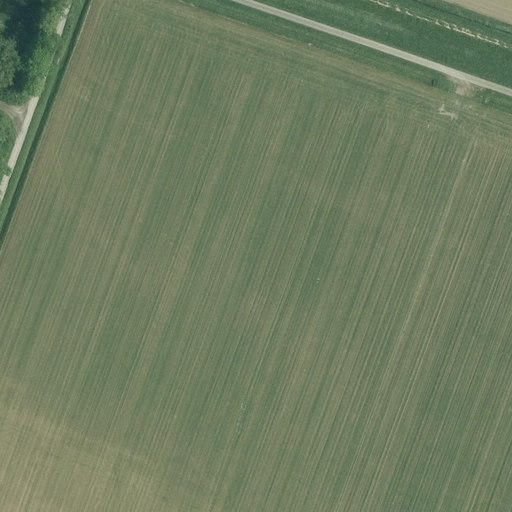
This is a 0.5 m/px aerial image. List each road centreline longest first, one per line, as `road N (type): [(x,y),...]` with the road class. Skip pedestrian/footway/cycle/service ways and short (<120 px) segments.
road 1 (unclassified): [(237,0),(511,97)]
road 2 (unclassified): [(0,196),(66,0)]
